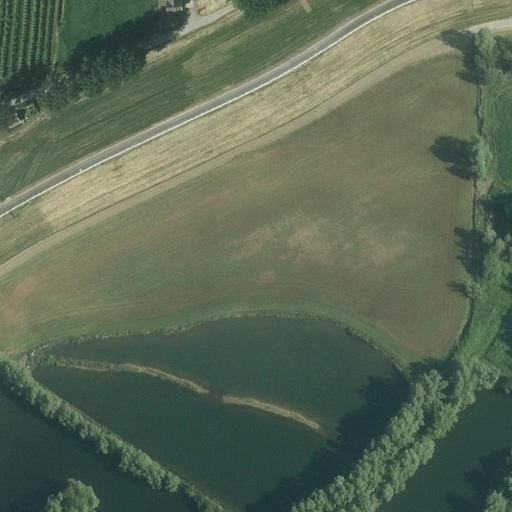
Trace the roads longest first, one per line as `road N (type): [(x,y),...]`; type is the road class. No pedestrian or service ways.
road 1 (unclassified): [(0,210),(256,84),(404,0)]
road 2 (residential): [(0,107),(242,0)]
